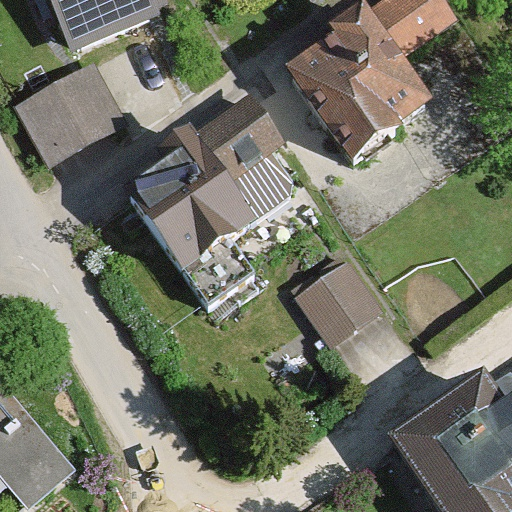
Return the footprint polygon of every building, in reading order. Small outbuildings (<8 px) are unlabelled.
[(146,0),(39,0),(65,68),(159,33),(146,0)] [(420,0),(409,0),(286,95),(357,187),(437,126),(406,85),(456,47),(420,0)] [(91,78),(15,118),(49,182),(125,143),(91,78)] [(318,211),(250,112),(169,168),(206,220),(154,256),(185,302),(318,211)] [(358,270),(297,312),(357,400),(418,359),(358,270)] [(0,480),(28,511),(38,511),(78,477),(0,388),(0,480)] [(511,511),(511,437),(485,400),(390,467),(422,511),(511,511)]
